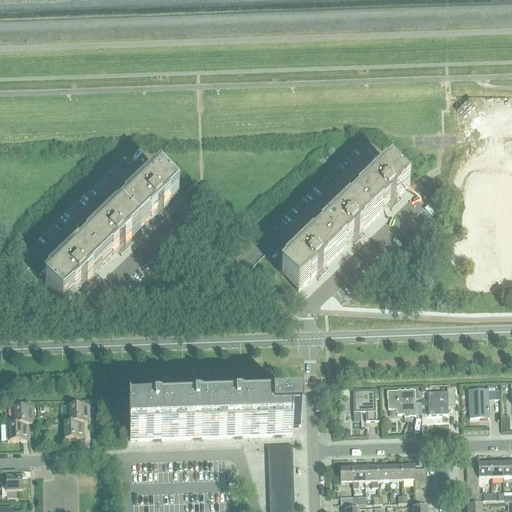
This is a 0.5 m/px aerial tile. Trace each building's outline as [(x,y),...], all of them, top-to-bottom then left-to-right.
[(398,197),(408,187),(392,170),(282,276),(301,296),(302,295),(298,291),(302,288),(303,289),(315,278),(319,282),(330,271),(326,267),(351,242),(355,247),(366,236),(362,232),(388,207),(392,212),(402,201),(398,197)] [(171,201),(178,194),(161,177),(46,288),(63,305),(79,290),(83,294),(99,279),(95,274),(117,253),(121,257),(137,242),(133,238),(155,216),(159,220),(175,205),(171,201)] [(489,402),(496,402),(496,392),(496,388),(488,388),(488,392),(470,393),(471,420),(490,420),(489,402)] [(449,406),(456,405),(456,390),(448,390),(448,395),(429,395),(430,417),(450,417),(449,406)] [(367,416),(367,424),(377,424),(377,413),(376,413),(375,402),(378,402),(378,393),(375,393),(375,392),(354,393),(355,416),(367,416)] [(409,417),(409,418),(417,418),(416,392),(388,393),(389,412),(397,411),(398,417),(409,417)] [(69,407),(69,424),(83,424),(88,424),(88,406),(69,407)] [(14,409),(15,426),(28,426),(34,426),(34,409),(14,409)] [(205,414),(129,416),(130,443),(293,437),(292,428),(300,428),(300,413),(291,414),(291,411),(205,414)] [(83,424),(69,424),(63,425),(64,442),(84,441),(83,424)] [(28,426),(15,426),(9,427),(9,443),(29,443),(28,426)] [(511,464),(503,465),(503,480),(511,479),(511,464)] [(491,466),(491,481),(503,480),(503,465),(491,466)] [(478,475),(479,481),(491,481),(491,466),(478,466),(478,470),(478,475)] [(414,483),(414,477),(414,471),(414,468),(401,469),(402,484),(415,483),(414,483)] [(378,484),(377,469),(365,470),(365,485),(372,485),(373,491),(378,490),(378,484)] [(378,484),(390,484),(389,469),(377,469),(378,484)] [(390,484),(402,484),(401,469),(389,469),(390,484)] [(293,470),(281,470),(281,477),(281,483),(293,482),(293,470)] [(340,486),(353,485),(353,470),(340,471),(340,486)] [(359,485),(365,485),(365,470),(353,470),(353,485),(354,491),(359,491),(359,485)] [(7,487),(7,495),(7,501),(17,500),(17,494),(23,494),(23,480),(16,480),(15,472),(1,473),(1,487),(7,487)] [(354,501),(340,501),(341,509),(354,508),(354,501)]
